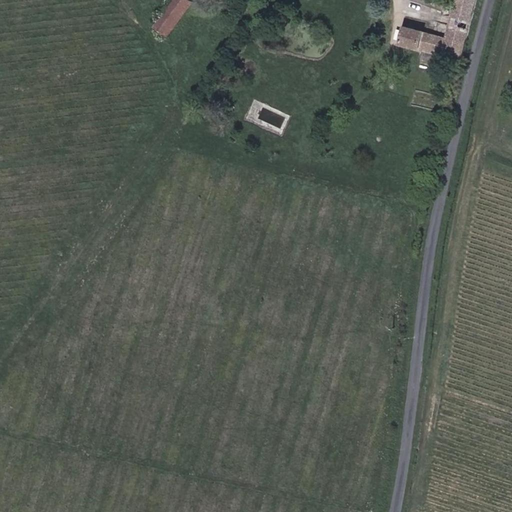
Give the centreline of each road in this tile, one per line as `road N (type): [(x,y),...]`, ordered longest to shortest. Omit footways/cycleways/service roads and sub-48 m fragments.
road 1 (unclassified): [(496,0),(444,201),(413,468),(399,511)]
road 2 (track): [(247,10),(190,108),(0,366)]
road 3 (track): [(369,511),(0,431)]
road 4 (track): [(418,197),(388,462),(374,511)]
road 5 (track): [(0,376),(87,275),(187,136)]
road 6 (track): [(187,136),(418,197)]
road 7 (track): [(126,0),(190,108)]
